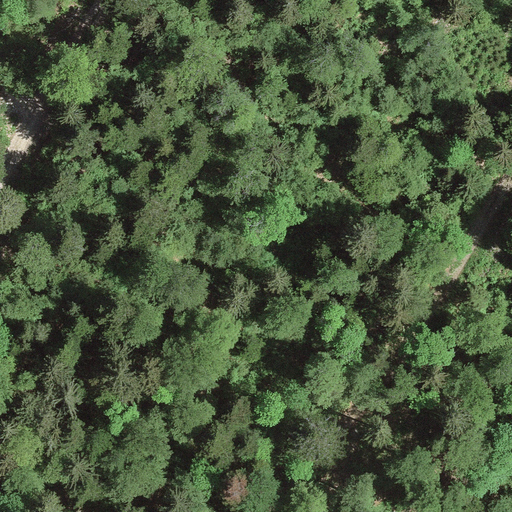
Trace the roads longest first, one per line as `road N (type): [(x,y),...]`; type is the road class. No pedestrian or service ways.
road 1 (track): [(247,511),(511,170)]
road 2 (track): [(0,180),(108,0)]
